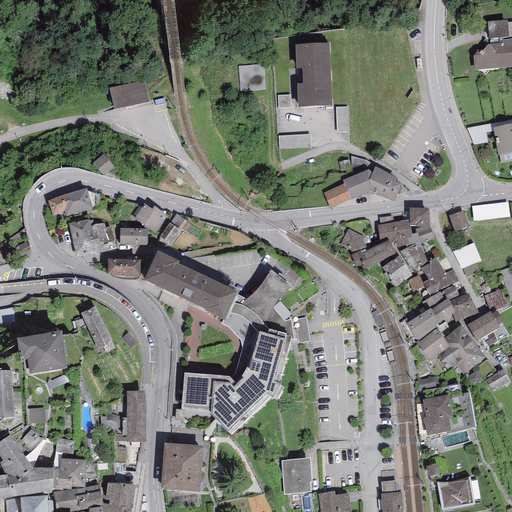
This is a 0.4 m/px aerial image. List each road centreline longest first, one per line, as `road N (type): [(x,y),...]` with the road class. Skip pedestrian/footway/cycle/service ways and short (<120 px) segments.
road 1 (residential): [(263,222),(340,282),(364,320),(374,398),(371,511)]
road 2 (secondary): [(49,254),(125,288),(158,327),(164,357),(156,511)]
road 3 (secondary): [(228,217),(65,180),(35,203),(37,235),(49,254)]
road 4 (secondary): [(464,191),(263,222)]
road 5 (secondary): [(434,16),(440,97),(465,165),(464,191)]
road 6 (residential): [(228,217),(168,138),(141,120),(106,115)]
